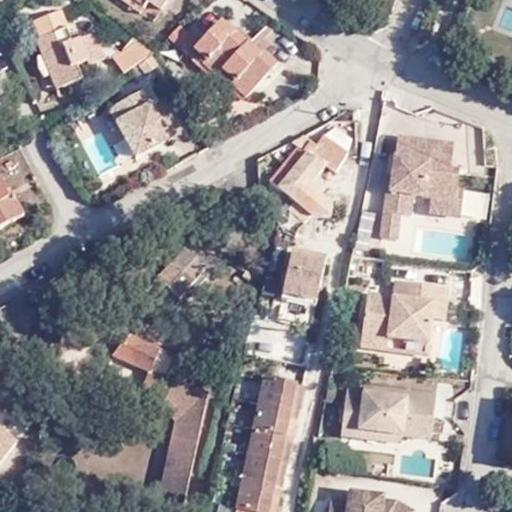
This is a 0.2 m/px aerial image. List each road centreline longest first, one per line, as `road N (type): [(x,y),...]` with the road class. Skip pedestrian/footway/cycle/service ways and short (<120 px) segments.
road 1 (residential): [(0,290),(308,122),(360,52)]
road 2 (residential): [(385,68),(511,118)]
